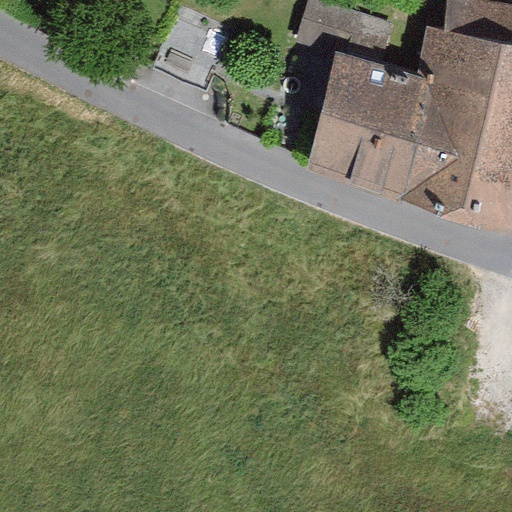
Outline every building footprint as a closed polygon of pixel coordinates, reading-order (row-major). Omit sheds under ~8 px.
[(303,0),(296,36),(336,45),(377,54),(385,16),(353,9),(312,0),(303,0)] [(450,0),(445,26),(511,40),(511,0),(450,0)] [(179,3),(159,64),(229,87),(265,99),(285,37),(179,3)] [(511,40),(445,26),(429,23),(421,63),(394,194),(446,217),(511,227),(511,40)] [(377,54),(336,45),(315,157),(394,194),(421,63),(377,54)]
